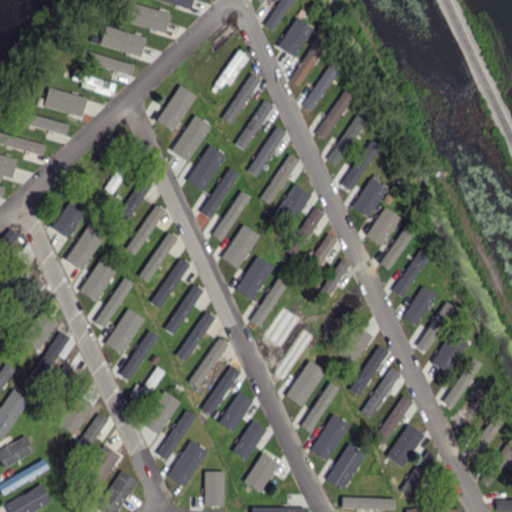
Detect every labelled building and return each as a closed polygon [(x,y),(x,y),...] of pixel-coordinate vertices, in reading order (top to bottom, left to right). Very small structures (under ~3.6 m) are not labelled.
[(197,10),(162,0),(189,0),(199,3),(197,10)] [(293,0),(273,31),(266,26),(283,0),(293,0)] [(302,17),(297,13),(301,9),(305,12),(302,17)] [(176,30),(138,19),(141,12),(178,23),(176,30)] [(294,56),(311,25),(293,16),(276,47),(294,56)] [(136,28),(128,26),(130,19),(138,22),(136,28)] [(155,51),(113,39),(116,31),(157,44),(155,51)] [(297,85),(321,50),(312,44),(288,78),(297,85)] [(220,88),(214,84),(237,50),(243,54),(220,88)] [(133,71),(95,60),(98,52),(135,64),(133,71)] [(310,111),(340,67),(330,60),(300,104),(310,111)] [(112,93),(71,78),(74,71),(114,86),(112,93)] [(220,117),(230,123),(259,78),(250,71),(220,117)] [(17,85),(15,77),(24,74),(27,82),(17,85)] [(194,94),(177,84),(155,120),(173,131),(194,94)] [(89,113),(49,99),(52,90),(92,105),(89,113)] [(324,138),(316,132),(342,95),(350,100),(324,138)] [(233,143),(243,149),(272,105),(263,99),(233,143)] [(168,141),(161,136),(165,130),(164,129),(173,117),(174,118),(184,103),(191,108),(181,123),(182,124),(174,136),(173,136),(168,141)] [(65,134),(31,122),(34,113),(68,126),(65,134)] [(336,165),(364,120),(354,114),(326,159),(336,165)] [(210,124),(205,120),(208,116),(213,120),(210,124)] [(94,158),(88,153),(119,123),(125,129),(94,158)] [(259,177),(282,129),(272,124),(248,171),(259,177)] [(182,166),(176,162),(182,153),(174,149),(187,131),(194,135),(197,130),(204,134),(182,166)] [(46,154),(6,139),(8,132),(49,146),(46,154)] [(350,191),(377,144),(367,138),(339,185),(350,191)] [(6,150),(0,148),(0,139),(8,143),(6,150)] [(217,159),(213,156),(220,146),(224,148),(217,159)] [(111,194),(103,189),(128,151),(137,156),(111,194)] [(87,164),(82,159),(87,154),(92,159),(87,164)] [(25,174),(0,164),(0,156),(28,167),(25,174)] [(194,193),(188,189),(210,156),(216,160),(194,193)] [(269,200),(262,195),(288,158),(295,163),(269,200)] [(388,186),(372,174),(351,205),(367,216),(388,186)] [(207,221),(199,215),(226,177),(233,183),(207,221)] [(126,216),(120,211),(142,178),(148,183),(126,216)] [(282,227),(274,221),(300,184),(307,189),(282,227)] [(248,195),(238,189),(211,235),(221,240),(248,195)] [(388,205),(382,200),(387,194),(393,199),(388,205)] [(67,244),(52,233),(75,198),(91,209),(67,244)] [(98,211),(93,208),(97,202),(102,205),(98,211)] [(111,211),(105,207),(108,202),(114,206),(111,211)] [(125,248),(135,254),(163,209),(153,203),(125,248)] [(373,245),(367,240),(389,208),(396,213),(373,245)] [(294,253),(287,248),(312,211),(320,216),(294,253)] [(294,222),(289,219),(294,212),(299,214),(294,222)] [(62,257),(80,270),(104,234),(87,222),(62,257)] [(0,246),(0,235),(12,224),(18,230),(0,246)] [(407,236),(400,230),(404,225),(411,230),(407,236)] [(151,270),(144,266),(168,231),(174,236),(151,270)] [(232,274),(224,269),(250,231),(258,237),(232,274)] [(386,272),(379,268),(403,234),(409,238),(386,272)] [(310,274),(304,270),(325,238),(332,242),(310,274)] [(288,263),(283,259),(286,253),(291,257),(288,263)] [(5,294),(0,290),(0,283),(22,254),(29,258),(5,294)] [(422,262),(417,258),(420,254),(425,258),(422,262)] [(164,298),(157,293),(180,259),(187,264),(164,298)] [(398,299),(392,294),(417,259),(423,264),(398,299)] [(89,300),(83,296),(107,260),(113,264),(89,300)] [(244,300),(238,296),(260,264),(266,268),(244,300)] [(322,302),(315,297),(338,265),(345,270),(322,302)] [(284,286),(279,281),(284,276),(290,281),(284,286)] [(17,320),(10,315),(35,280),(42,284),(17,320)] [(126,291),(121,288),(125,283),(129,286),(126,291)] [(435,293),(421,284),(401,316),(415,325),(435,293)] [(174,328),(166,323),(192,285),(199,291),(174,328)] [(258,328),(250,323),(274,287),(282,293),(258,328)] [(103,327),(95,322),(117,290),(124,295),(103,327)] [(332,334),(324,328),(351,291),(358,296),(332,334)] [(158,303),(153,300),(157,295),(162,298),(158,303)] [(315,314),(310,310),(313,305),(318,309),(315,314)] [(31,343),(25,339),(48,307),(54,311),(31,343)] [(139,315),(135,313),(139,307),(143,310),(139,315)] [(273,350),(266,345),(279,328),(272,323),(281,309),(288,313),(285,317),(292,322),(273,350)] [(184,360),(214,317),(204,310),(174,354),(184,360)] [(115,354),(108,350),(132,314),(138,319),(115,354)] [(424,352),(417,347),(440,315),(446,320),(424,352)] [(344,359),(338,355),(363,318),(370,323),(344,359)] [(10,330),(5,326),(8,322),(14,325),(10,330)] [(151,335),(144,331),(148,325),(154,329),(151,335)] [(167,334),(161,330),(165,325),(170,329),(167,334)] [(437,379),(430,374),(460,331),(467,336),(437,379)] [(43,372),(37,368),(60,334),(67,339),(43,372)] [(282,382),(275,377),(291,354),(285,350),(294,336),(307,345),(282,382)] [(36,351),(30,347),(36,338),(42,342),(36,351)] [(127,381),(120,376),(144,340),(151,345),(127,381)] [(200,380),(193,375),(218,340),(223,343),(200,380)] [(357,396),(387,350),(377,344),(348,389),(357,396)] [(155,365),(149,361),(153,355),(159,359),(155,365)] [(59,402),(49,395),(73,359),(80,364),(78,366),(82,369),(59,402)] [(324,370),(307,359),(284,395),(300,405),(324,370)] [(450,406),(442,401),(468,363),(476,368),(450,406)] [(7,374),(4,371),(8,365),(12,368),(7,374)] [(213,406),(207,402),(230,365),(237,370),(213,406)] [(140,407),(132,402),(156,367),(163,372),(140,407)] [(400,374),(390,367),(359,410),(368,416),(400,374)] [(344,380),(338,376),(342,371),(347,375),(344,380)] [(0,388),(0,374),(1,373),(8,377),(0,388)] [(194,388),(190,386),(193,379),(198,382),(194,388)] [(28,399),(12,388),(0,404),(0,436),(1,437),(28,399)] [(140,425),(156,435),(179,400),(163,390),(140,425)] [(226,433),(219,428),(243,392),(250,396),(226,433)] [(56,423),(72,434),(92,406),(75,395),(56,423)] [(308,435),(301,430),(325,395),(332,401),(308,435)] [(462,433),(456,428),(478,396),(484,400),(462,433)] [(54,408),(47,403),(50,398),(57,403),(54,408)] [(391,441),(378,432),(401,398),(408,403),(398,417),(401,420),(396,428),(399,430),(391,441)] [(164,461),(194,415),(185,408),(154,454),(164,461)] [(80,453),(74,449),(98,414),(105,419),(80,453)] [(472,461),(501,424),(492,416),(462,452),(472,461)] [(238,459),(232,455),(256,419),(263,423),(238,459)] [(320,461),(314,457),(339,421),(345,425),(320,461)] [(401,466),(423,433),(407,423),(385,455),(401,466)] [(2,468),(0,464),(0,458),(37,438),(41,446),(2,468)] [(184,486),(204,448),(187,439),(167,477),(184,486)] [(93,481),(86,476),(111,440),(117,445),(93,481)] [(382,451),(377,448),(381,443),(386,446),(382,451)] [(334,489),(326,483),(352,445),(360,451),(334,489)] [(276,460),(258,451),(243,482),(261,491),(276,460)] [(409,494),(401,489),(426,451),(434,457),(409,494)] [(391,470),(386,467),(390,461),(395,465),(391,470)] [(111,511),(107,511),(104,509),(105,507),(99,503),(124,467),(130,471),(115,494),(121,499),(111,511)] [(2,497),(0,494),(0,489),(35,469),(38,476),(2,497)] [(202,504),(222,505),(223,470),(203,470),(202,504)] [(87,494),(79,488),(83,483),(90,488),(87,494)] [(511,508),(494,508),(494,501),(505,501),(505,496),(511,496),(511,508)] [(29,511),(10,511),(37,497),(42,505),(29,511)] [(340,509),(340,500),(386,500),(386,509),(340,509)]
